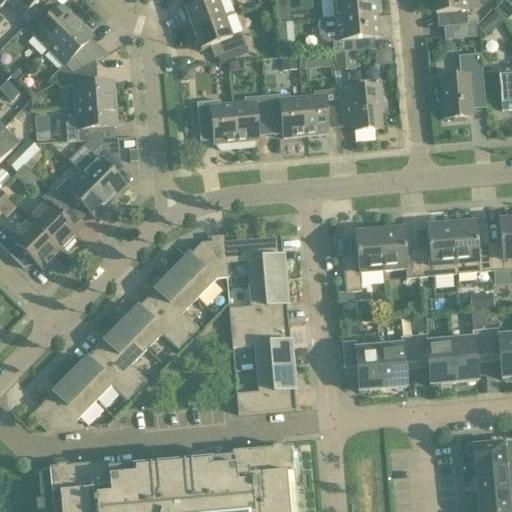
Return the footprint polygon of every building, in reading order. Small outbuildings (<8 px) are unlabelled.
[(0,0),(0,8),(6,2),(8,0),(0,0)] [(8,0),(6,2),(22,18),(39,0),(8,0)] [(198,0),(200,4),(184,10),(192,30),(234,16),(228,0),(198,0)] [(333,0),(334,21),(377,17),(381,15),(379,0),(328,0),(328,1),(333,0)] [(466,17),(465,13),(468,13),(467,0),(432,0),(434,16),(436,16),(437,30),(466,28),(466,27),(478,26),(478,17),(466,18),(466,17)] [(32,19),(24,28),(32,36),(48,52),(76,24),(60,8),(40,28),(32,19)] [(355,53),(354,41),(378,39),(377,17),(334,21),(336,42),(332,42),(333,55),(355,53)] [(500,28),(492,18),(478,32),(483,41),(500,28)] [(224,20),(192,31),(200,52),(209,48),(214,59),(216,58),(246,47),(241,35),(231,39),(224,20)] [(76,24),(48,52),(63,67),(71,75),(94,63),(82,49),(92,39),(76,24)] [(472,30),(465,30),(465,43),(476,41),(472,30)] [(353,54),(333,56),(335,72),(354,71),(353,54)] [(469,87),(483,86),(480,56),(457,58),(460,78),(440,79),(443,121),(451,121),(451,123),(465,122),(464,119),(472,119),(469,87)] [(282,74),(296,73),(296,61),(281,63),(282,74)] [(71,75),(56,83),(58,89),(73,89),(75,110),(114,107),(113,85),(96,86),(94,63),(71,75)] [(511,71),(497,73),(501,112),(511,111),(511,71)] [(334,77),(335,92),(337,109),(349,107),(352,134),(381,131),(378,102),(381,102),(379,88),(348,91),(348,93),(342,93),(340,77),(334,77)] [(0,88),(0,92),(4,97),(12,89),(6,83),(0,88)] [(12,89),(4,97),(11,104),(19,95),(12,89)] [(337,109),(335,92),(312,94),(313,99),(301,100),(304,138),(326,136),(324,110),(337,109)] [(268,115),(280,114),(282,140),(304,138),(301,100),(289,101),(288,97),(266,99),(268,115)] [(255,116),(268,115),(266,99),(243,101),(244,105),(232,107),(236,151),(252,149),(254,146),(254,143),(257,143),(255,116)] [(219,103),(196,105),(199,133),(212,132),(213,147),(216,147),(216,149),(220,152),(236,151),(232,107),(220,107),(219,103)] [(70,122),(65,127),(66,145),(77,144),(89,143),(100,142),(100,130),(116,129),(114,107),(75,110),(76,121),(70,122)] [(0,132),(0,164),(10,154),(19,145),(3,129),(0,132)] [(39,153),(28,141),(5,164),(16,175),(30,161),(39,153)] [(88,153),(74,168),(81,176),(110,204),(125,188),(105,169),(118,156),(117,141),(100,143),(85,144),(82,147),(88,153)] [(66,183),(52,196),(66,208),(74,200),(94,219),(110,204),(81,176),(71,186),(66,183)] [(44,205),(27,222),(60,254),(78,236),(61,219),(69,211),(66,208),(52,196),(49,193),(40,201),(44,205)] [(0,210),(8,202),(0,194),(0,210)] [(511,218),(502,220),(502,223),(498,223),(499,239),(500,247),(488,248),(490,275),(511,272),(511,218)] [(4,230),(0,234),(0,248),(22,271),(31,262),(42,272),(60,254),(27,222),(12,237),(4,230)] [(470,223),(450,224),(454,278),(490,275),(488,248),(476,249),(476,241),(475,241),(474,225),(470,225),(470,223)] [(428,253),(416,254),(419,282),(454,278),(450,224),(430,226),(430,229),(426,229),(428,245),(427,245),(428,253)] [(405,273),(406,283),(419,282),(416,254),(405,255),(404,247),(402,231),(398,232),(398,229),(378,231),(382,275),(405,273)] [(344,295),(361,294),(359,277),(382,275),(378,231),(358,233),(358,235),(354,236),(356,251),(355,251),(356,259),(342,261),(344,295)] [(222,245),(224,260),(225,265),(232,264),(246,263),(248,286),(284,283),(282,265),(279,265),(277,240),(222,245)] [(197,300),(216,281),(226,280),(225,265),(224,260),(216,261),(203,249),(186,265),(184,263),(171,276),(197,300)] [(162,291),(149,304),(187,341),(197,331),(182,316),(197,300),(171,276),(159,288),(162,291)] [(230,331),(284,326),(282,301),(285,301),(284,283),(248,286),(250,309),(228,311),(230,331)] [(177,351),(187,341),(149,304),(136,317),(133,314),(121,327),(146,352),(162,336),(177,351)] [(254,348),(256,371),(291,368),(290,351),(286,351),(284,326),(230,331),(232,350),(254,348)] [(131,367),(146,352),(121,327),(108,340),(111,342),(98,355),(137,393),(146,383),(131,367)] [(498,331),(484,332),(487,359),(499,358),(501,381),(511,380),(511,337),(498,339),(498,331)] [(477,383),(475,360),(487,359),(484,332),(471,333),(472,341),(449,343),(453,385),(477,383)] [(426,337),(413,338),(416,366),(427,365),(429,387),(453,385),(449,343),(427,345),(426,337)] [(401,348),(378,350),(382,392),(406,390),(404,367),(416,366),(413,338),(400,340),(401,348)] [(356,371),(358,394),(382,392),(378,350),(356,352),(355,344),(341,345),(344,372),(356,371)] [(82,366),(70,378),(96,403),(98,401),(111,388),(126,403),(137,393),(98,355),(85,368),(82,366)] [(238,417),(292,412),(290,386),(293,386),(291,368),(256,371),(258,394),(236,396),(238,417)] [(46,434),(77,431),(76,423),(96,403),(70,378),(58,391),(60,394),(44,410),(54,421),(55,432),(46,433),(46,434)] [(494,471),(511,468),(511,453),(511,444),(472,448),(474,473),(494,471)] [(43,511),(304,511),(302,489),(296,489),(295,476),(301,476),(298,450),(206,458),(206,459),(208,459),(209,463),(194,465),(146,469),(131,470),(131,466),(133,466),(133,464),(40,473),(43,511)] [(474,473),(476,497),(496,495),(511,493),(511,468),(494,471),(474,473)] [(511,511),(511,493),(496,495),(476,497),(477,511),(511,511)]
